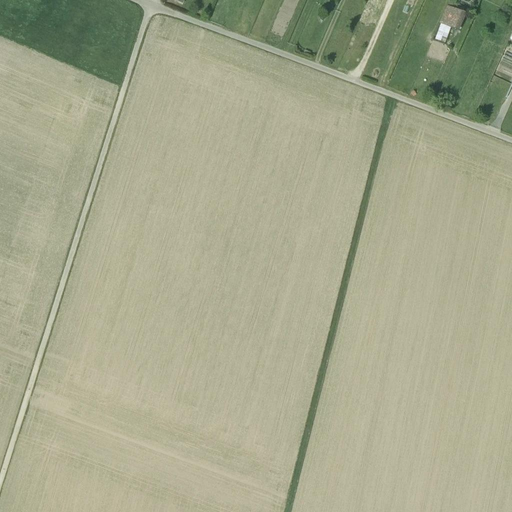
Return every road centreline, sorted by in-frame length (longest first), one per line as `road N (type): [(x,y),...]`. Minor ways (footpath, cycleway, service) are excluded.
road 1 (track): [(150,5),(0,484)]
road 2 (track): [(399,102),(293,511)]
road 3 (track): [(511,141),(135,0)]
